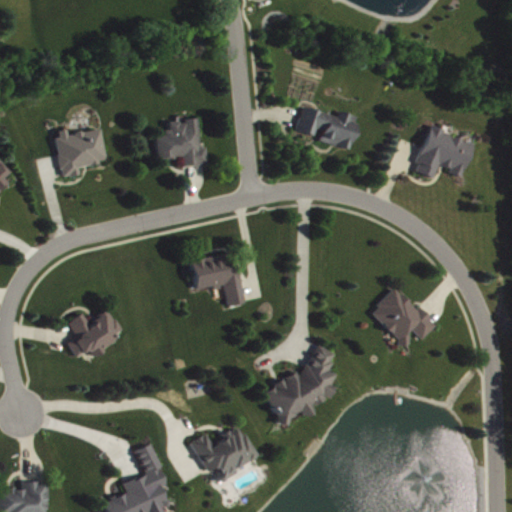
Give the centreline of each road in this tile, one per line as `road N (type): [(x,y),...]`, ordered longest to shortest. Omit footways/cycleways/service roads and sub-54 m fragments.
road 1 (residential): [(495,511),(491,354),(478,305),(452,258),(421,226),(388,209),(310,192),(252,199)]
road 2 (residential): [(252,199),(47,252),(20,285),(9,318),(21,411)]
road 3 (residential): [(252,199),(222,0)]
